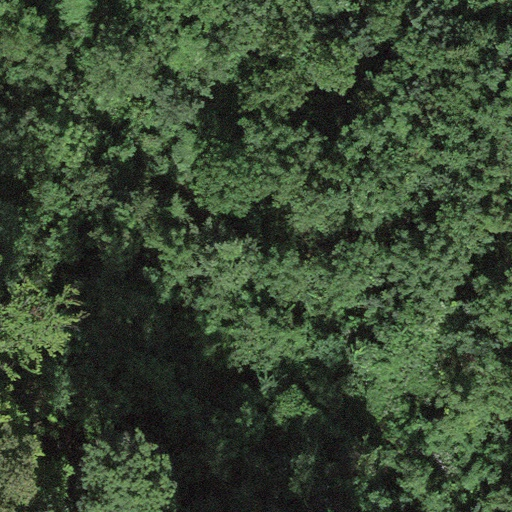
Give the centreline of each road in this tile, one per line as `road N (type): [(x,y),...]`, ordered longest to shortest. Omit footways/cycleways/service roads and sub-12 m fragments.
road 1 (track): [(442,511),(27,0)]
road 2 (track): [(30,0),(418,229)]
